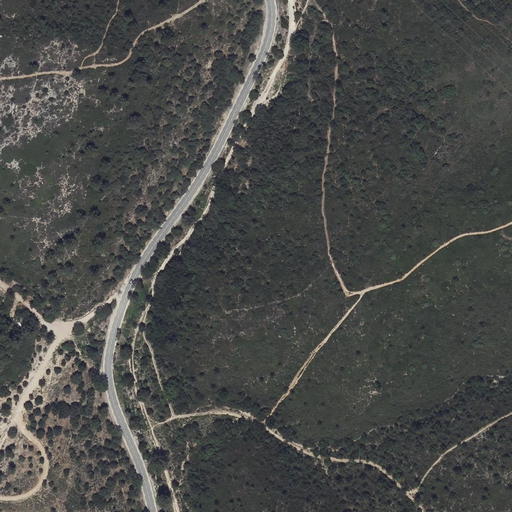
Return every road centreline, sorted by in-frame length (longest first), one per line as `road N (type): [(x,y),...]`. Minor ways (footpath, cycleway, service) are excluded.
road 1 (secondary): [(152,511),(113,400),(111,342),(133,276),(209,163),(267,44),(269,0)]
road 2 (track): [(293,0),(286,55),(201,222),(152,285),(132,352),(177,511)]
road 3 (track): [(125,295),(96,307),(57,341),(20,399),(18,427),(41,447),(44,476),(20,495),(0,497)]
road 4 (track): [(203,0),(142,31),(118,64),(0,78)]
road 5 (track): [(511,222),(462,234),(396,281),(364,292)]
